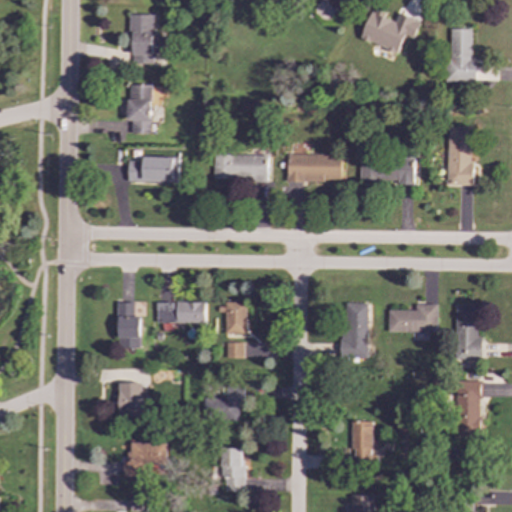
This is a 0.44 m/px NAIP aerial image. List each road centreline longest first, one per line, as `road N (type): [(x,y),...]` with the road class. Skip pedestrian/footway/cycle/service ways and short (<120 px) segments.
road 1 (tertiary): [(511,241),(64,233)]
road 2 (tertiary): [(64,262),(511,268)]
road 3 (residential): [(297,239),(295,511)]
road 4 (tertiary): [(64,262),(61,511)]
road 5 (tertiary): [(67,0),(64,233)]
